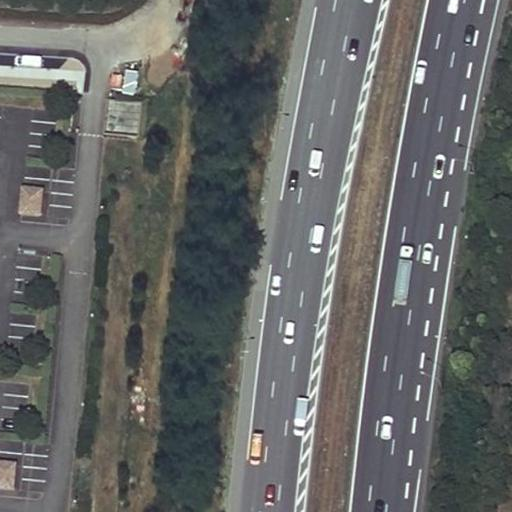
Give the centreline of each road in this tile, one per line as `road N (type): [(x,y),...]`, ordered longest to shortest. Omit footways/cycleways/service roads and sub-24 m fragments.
road 1 (motorway): [(376,511),(388,396),(457,0)]
road 2 (motorway): [(342,0),(290,297),(267,511)]
road 3 (unclassified): [(0,38),(102,44),(153,34)]
